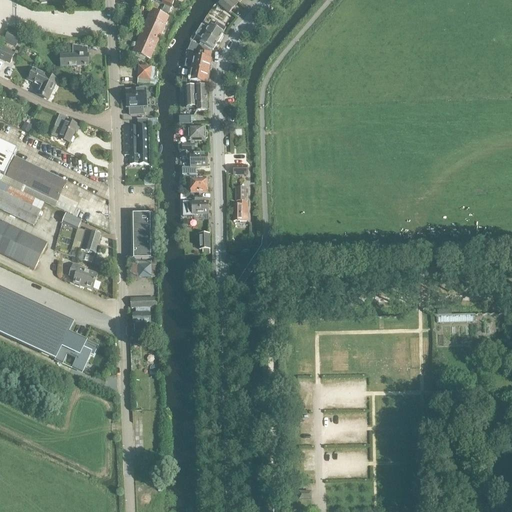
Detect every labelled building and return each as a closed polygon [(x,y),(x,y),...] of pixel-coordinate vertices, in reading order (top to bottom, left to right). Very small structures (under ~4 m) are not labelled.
[(168,15),(174,0),(155,0),(156,1),(165,5),(162,13),(168,15)] [(228,13),(234,7),(227,0),(221,0),(218,4),(228,13)] [(151,61),(169,18),(151,10),(133,53),(151,61)] [(226,29),(217,23),(214,27),(211,24),(208,28),(202,24),(199,30),(219,42),(224,34),(223,33),(226,29)] [(10,30),(4,41),(16,48),(22,36),(10,30)] [(213,50),(219,42),(199,30),(197,34),(202,38),(201,41),(213,50)] [(210,59),(211,52),(199,45),(197,55),(194,55),(192,61),(194,61),(193,68),(209,71),(211,60),(210,59)] [(72,55),(61,56),(61,61),(61,67),(88,67),(88,55),(87,55),(87,48),(72,46),(72,55)] [(16,54),(12,52),(3,47),(0,53),(0,59),(11,65),(16,54)] [(23,58),(26,53),(20,50),(17,55),(23,58)] [(138,79),(138,85),(157,87),(158,87),(159,81),(158,81),(154,81),(155,69),(151,68),(139,67),(138,79)] [(207,83),(209,71),(193,68),(191,76),(190,75),(189,80),(190,81),(190,82),(197,83),(197,82),(207,83)] [(47,102),(56,83),(33,72),(29,82),(41,88),(37,97),(47,102)] [(208,112),(207,86),(186,87),(187,107),(197,107),(197,112),(208,112)] [(127,93),(126,95),(126,99),(127,101),(127,104),(129,104),(129,108),(130,108),(130,116),(144,115),(143,107),(147,107),(146,88),(135,89),(135,91),(127,91),(127,93)] [(70,144),(77,126),(67,121),(68,119),(60,115),(55,127),(63,130),(58,140),(70,144)] [(191,115),(180,116),(180,124),(191,123),(191,122),(194,121),(193,115),(191,115)] [(29,134),(31,129),(24,125),(21,130),(29,134)] [(193,126),(183,126),(183,130),(189,130),(189,142),(192,142),(191,143),(194,143),(194,141),(206,141),(205,127),(193,127),(193,126)] [(149,166),(148,127),(147,127),(138,127),(125,128),(125,156),(130,156),(130,166),(149,166)] [(0,142),(0,175),(3,178),(17,150),(0,142)] [(181,152),(193,152),(192,144),(180,144),(181,152)] [(195,155),(195,153),(187,153),(187,160),(190,160),(191,168),(208,167),(208,154),(195,155)] [(57,203),(66,183),(16,159),(6,179),(57,203)] [(233,176),(249,176),(248,167),(233,167),(233,176)] [(198,179),(198,168),(181,168),(181,170),(181,174),(190,174),(190,175),(190,177),(185,178),(185,185),(191,185),(192,193),(208,193),(207,179),(198,179)] [(246,201),(246,189),(236,189),(236,201),(240,201),(240,206),(233,206),(233,222),(248,222),(248,201),(246,201)] [(0,210),(33,227),(40,212),(0,192),(0,210)] [(192,203),(183,203),(183,217),(193,217),(193,216),(209,215),(209,202),(203,202),(203,199),(196,199),(196,202),(192,202),(192,203)] [(67,214),(62,224),(77,231),(82,221),(67,214)] [(153,215),(131,215),(131,238),(131,260),(153,260),(153,237),(153,215)] [(0,254),(34,271),(47,246),(0,223),(0,254)] [(95,255),(100,237),(85,233),(80,250),(95,255)] [(200,250),(210,250),(210,235),(200,236),(200,250)] [(157,262),(131,262),(131,278),(157,278),(157,262)] [(92,291),(97,276),(79,270),(80,268),(73,266),(69,277),(75,279),(73,284),(92,291)] [(0,289),(0,334),(56,360),(63,363),(67,354),(77,358),(76,360),(77,360),(73,368),(82,372),(90,354),(93,355),(97,347),(68,334),(73,323),(0,289)] [(155,299),(131,300),(131,309),(136,309),(136,315),(133,315),(134,325),(148,325),(151,324),(150,312),(150,308),(155,308),(155,299)] [(296,501),(309,501),(309,492),(296,492),(296,501)]
